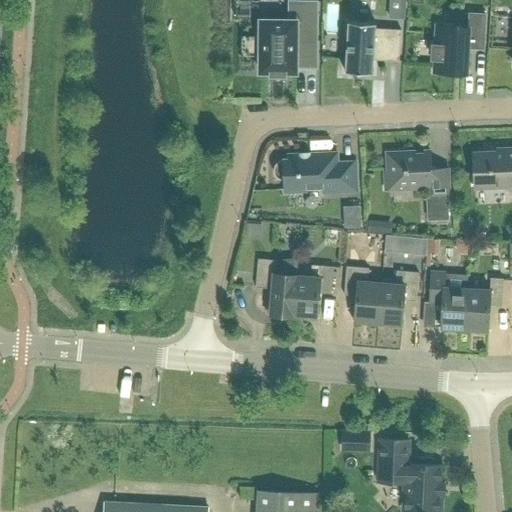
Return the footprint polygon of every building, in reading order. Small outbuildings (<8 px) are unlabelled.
[(317,42),(317,1),(289,1),(289,20),(260,20),(260,36),(256,36),(255,56),(260,56),(260,72),(271,72),(271,74),(285,75),(285,72),(296,72),(296,52),(301,52),(301,42),(317,42)] [(483,49),(485,14),(469,13),(468,27),(437,25),(436,44),(433,44),(432,58),(435,58),(434,71),(466,73),(468,48),(483,49)] [(348,21),(345,71),(373,73),(374,59),(399,61),(401,29),(376,28),(376,23),(348,21)] [(316,56),(298,57),(299,74),(317,73),(316,56)] [(250,98),(272,96),(271,88),(249,90),(250,98)] [(475,188),(509,187),(509,190),(511,189),(511,147),(505,147),(505,150),(473,152),(475,188)] [(387,152),(388,171),(384,171),(385,189),(430,187),(430,195),(449,195),(448,168),(431,169),(430,150),(387,152)] [(284,180),(285,191),(307,191),(307,188),(323,187),(323,192),(357,191),(356,161),(337,162),(337,152),(297,154),(298,159),(283,159),(281,160),(280,160),(278,161),(277,162),(275,163),(275,165),(274,167),(274,168),(273,170),(274,172),(274,174),(275,175),(276,176),(278,178),(279,179),(281,179),(283,180),(284,180)] [(451,235),(430,232),(427,249),(421,249),(419,266),(433,268),(435,250),(470,254),(475,221),(453,218),(451,235)] [(258,258),(256,287),(272,288),(271,301),(267,300),(266,312),(293,315),(297,275),(298,258),(275,260),(258,258)] [(331,293),(334,266),(312,264),(311,277),(297,275),(293,315),(317,317),(319,292),(331,293)] [(368,282),(369,268),(346,266),(344,294),(357,296),(354,320),(378,322),(381,283),(368,282)] [(419,272),(396,270),(395,279),(382,278),(381,283),(378,322),(401,324),(403,300),(416,301),(419,272)] [(432,272),(430,301),(443,302),(441,327),(465,328),(467,288),(467,284),(453,283),(454,274),(432,272)] [(490,290),(467,288),(465,328),(488,329),(489,305),(502,305),(504,278),(491,277),(490,290)] [(440,511),(441,495),(444,495),(445,483),(442,482),(443,465),(408,463),(409,440),(380,438),(378,481),(405,482),(404,511),(421,511),(440,511)] [(256,511),(318,511),(319,492),(258,489),(256,511)] [(207,511),(208,506),(105,501),(104,511),(207,511)]
